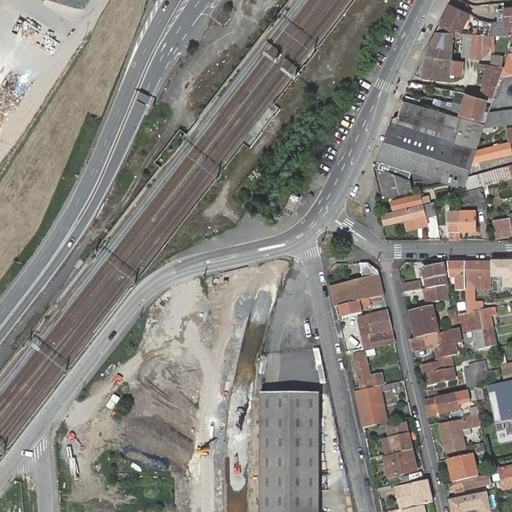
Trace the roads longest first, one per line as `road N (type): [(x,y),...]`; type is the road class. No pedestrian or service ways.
road 1 (primary): [(0,334),(89,212),(160,60),(200,0)]
road 2 (primary): [(172,0),(77,206),(0,313)]
road 3 (unknown): [(0,249),(149,379),(164,407),(185,511)]
road 4 (unknown): [(271,246),(173,271),(149,288),(32,436)]
road 5 (residential): [(299,236),(310,252),(366,511)]
road 6 (residential): [(385,250),(444,511)]
road 7 (tertiary): [(323,213),(425,0)]
road 8 (residential): [(385,250),(511,250)]
